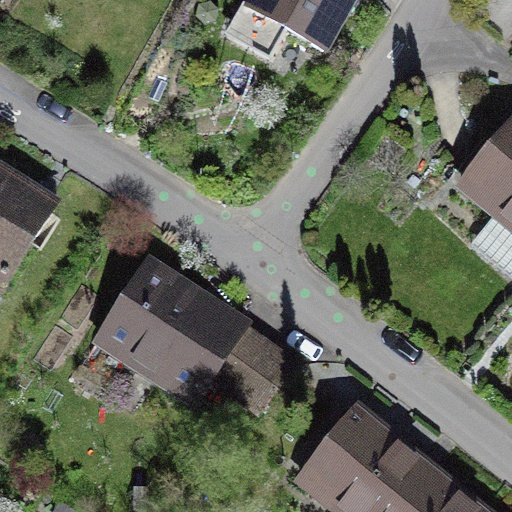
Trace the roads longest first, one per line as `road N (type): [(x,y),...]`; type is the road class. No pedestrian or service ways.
road 1 (residential): [(254,255),(511,451)]
road 2 (residential): [(422,0),(254,255)]
road 3 (residential): [(0,95),(254,255)]
